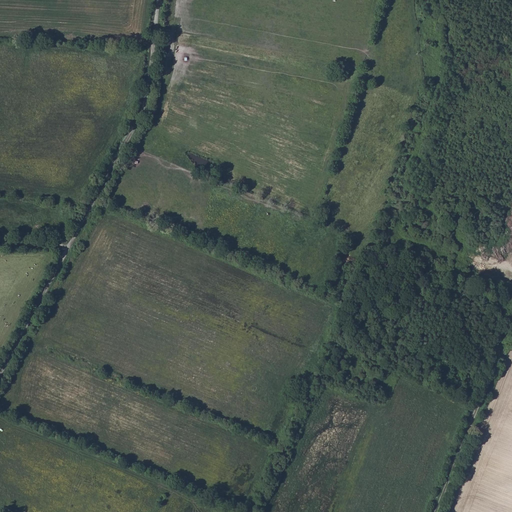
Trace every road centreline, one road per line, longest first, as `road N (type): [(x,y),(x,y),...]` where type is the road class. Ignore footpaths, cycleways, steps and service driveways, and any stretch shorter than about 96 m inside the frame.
road 1 (track): [(0,375),(144,105),(158,0)]
road 2 (track): [(435,511),(511,312)]
